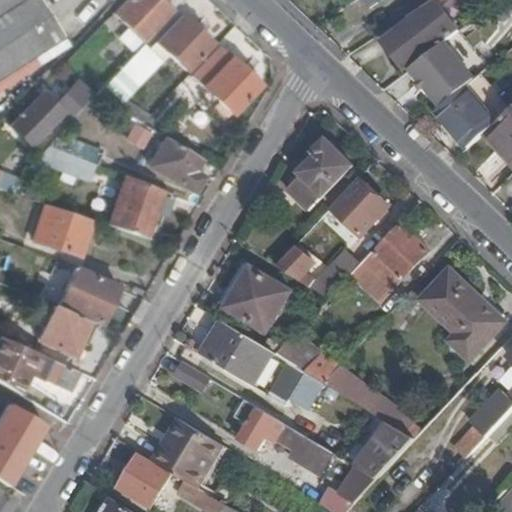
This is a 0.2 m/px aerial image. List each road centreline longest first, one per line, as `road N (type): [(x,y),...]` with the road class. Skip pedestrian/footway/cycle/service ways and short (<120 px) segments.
road 1 (residential): [(311,64),(43,511)]
road 2 (residential): [(311,64),(511,260)]
